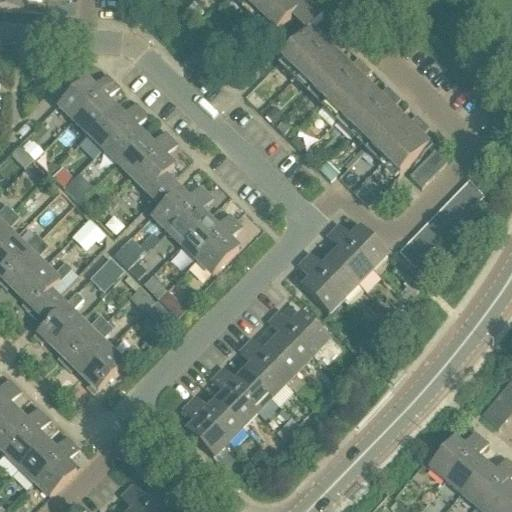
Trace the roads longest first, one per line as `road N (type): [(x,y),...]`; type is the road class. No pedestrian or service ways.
road 1 (residential): [(310,219),(335,196),(369,227),(399,230),(461,173),(462,138),(384,57)]
road 2 (residential): [(310,219),(140,53),(81,42)]
road 3 (tertiary): [(303,511),(499,299)]
road 4 (residential): [(142,426),(135,401),(310,219)]
road 5 (residential): [(228,511),(142,426)]
road 6 (residential): [(57,511),(142,426)]
